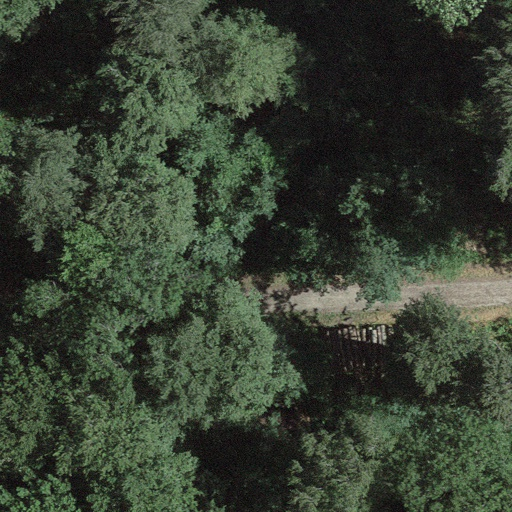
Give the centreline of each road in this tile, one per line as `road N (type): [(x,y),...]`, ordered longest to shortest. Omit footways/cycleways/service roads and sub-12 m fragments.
road 1 (track): [(188,307),(511,290)]
road 2 (track): [(188,307),(0,317)]
